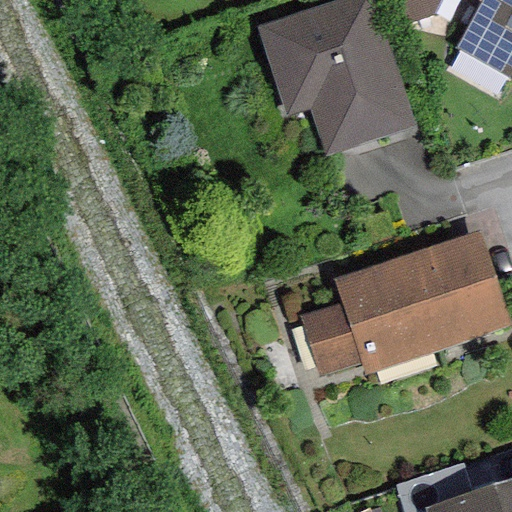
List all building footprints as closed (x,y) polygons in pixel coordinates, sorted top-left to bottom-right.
[(372,0),(337,0),(255,28),(286,119),(310,110),(327,157),(416,126),(372,0)] [(397,0),(404,26),(433,16),(441,0),(397,0)] [(511,0),(480,0),(454,47),(511,78),(511,0)] [(342,303),(297,318),(319,380),(361,365),(364,376),(510,325),(476,228),(333,277),(342,303)] [(425,511),(424,509),(471,494),(461,464),(393,486),(401,511),(425,511)] [(511,511),(511,481),(471,494),(424,509),(425,511),(511,511)]
